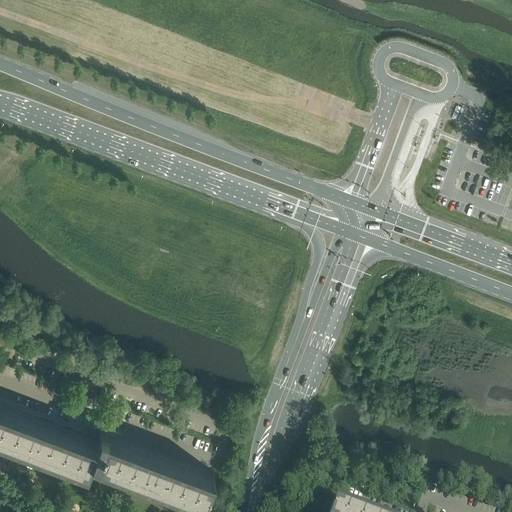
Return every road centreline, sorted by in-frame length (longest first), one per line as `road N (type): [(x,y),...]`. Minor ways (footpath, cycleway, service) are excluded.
road 1 (primary): [(351,202),(0,63)]
road 2 (primary): [(0,104),(291,211)]
road 3 (secondary): [(251,511),(363,238)]
road 4 (secondary): [(302,324),(255,446),(244,511)]
road 5 (unclassified): [(418,94),(434,99),(448,92),(452,74),(442,63),(387,49),(378,66),(394,84)]
road 6 (primary): [(363,238),(511,293)]
road 7 (primary): [(511,260),(373,210)]
road 8 (unclassified): [(394,84),(351,202)]
road 9 (unclassified): [(373,210),(418,94)]
road 10 (primary): [(291,211),(318,249),(302,324)]
